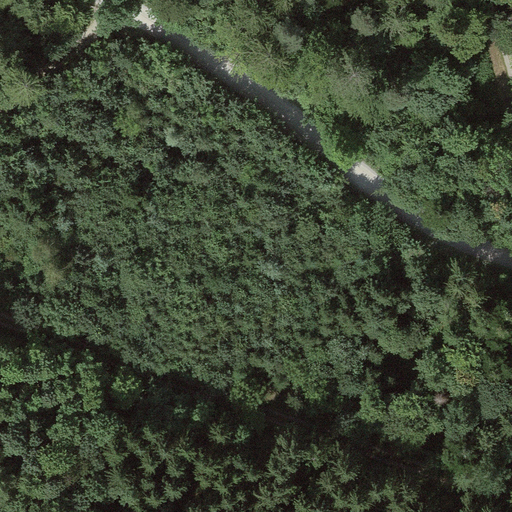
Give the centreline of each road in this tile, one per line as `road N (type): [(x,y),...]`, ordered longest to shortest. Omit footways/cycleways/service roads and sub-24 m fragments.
road 1 (track): [(511,502),(0,318)]
road 2 (unclassified): [(118,0),(228,70),(427,222),(511,258)]
road 3 (track): [(0,112),(128,5)]
